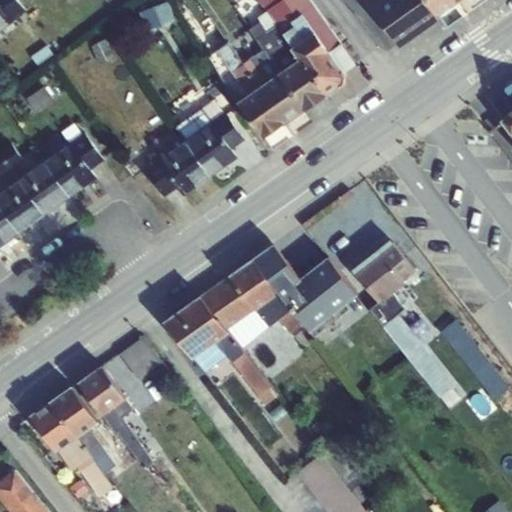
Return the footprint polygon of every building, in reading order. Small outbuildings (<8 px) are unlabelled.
[(0,30),(0,39),(30,16),(17,0),(0,0),(0,2),(13,20),(0,30)] [(327,92),(336,105),(368,81),(310,0),(259,0),(266,11),(291,46),(315,31),(343,72),(342,82),(327,92)] [(368,0),(399,45),(440,16),(439,14),(428,0),(368,0)] [(428,0),(439,14),(458,0),(428,0)] [(0,30),(13,20),(0,2),(0,30)] [(142,11),(149,29),(173,20),(166,2),(142,11)] [(280,71),(299,58),(291,46),(266,11),(258,16),(261,21),(249,29),(264,49),(280,71)] [(299,58),(327,92),(342,82),(343,72),(315,31),(291,46),(299,58)] [(99,62),(113,57),(105,36),(91,42),(99,62)] [(259,85),(244,63),(228,42),(217,49),(248,93),(259,85)] [(280,71),(264,49),(244,63),(259,85),(280,71)] [(327,92),(299,58),(280,71),(304,107),(327,92)] [(259,85),(284,120),(304,107),(280,71),(259,85)] [(284,120),(259,85),(248,93),(237,101),(259,136),(284,120)] [(188,137),(225,113),(215,97),(178,124),(188,137)] [(511,108),(499,118),(511,135),(511,108)] [(225,113),(186,140),(211,175),(236,156),(231,148),(244,139),(225,113)] [(69,142),(90,169),(103,159),(83,132),(69,142)] [(184,195),(211,175),(186,140),(147,169),(165,196),(179,187),(184,195)] [(0,149),(0,151),(11,166),(23,157),(12,141),(0,149)] [(45,160),(70,196),(96,177),(90,169),(69,142),(45,160)] [(0,174),(11,166),(0,151),(0,174)] [(19,178),(31,170),(23,160),(12,168),(19,178)] [(70,196),(45,160),(31,170),(19,178),(45,213),(70,196)] [(0,191),(0,205),(19,232),(45,213),(19,178),(0,191)] [(0,245),(19,232),(0,205),(0,245)] [(384,299),(392,292),(405,281),(404,279),(415,270),(391,238),(352,269),(356,274),(378,301),(379,302),(384,299)] [(303,321),(316,337),(328,328),(331,332),(344,323),(340,318),(354,307),(349,300),(357,293),(328,254),(299,276),(272,240),(251,256),(253,257),(280,290),(303,321)] [(228,275),(201,294),(227,327),(256,308),(280,290),(253,257),(228,275)] [(229,329),(241,346),(278,317),(290,331),(303,321),(280,290),(256,308),(227,327),(229,329)] [(410,301),(403,306),(392,292),(384,299),(379,302),(378,301),(369,308),(382,326),(440,396),(453,385),(420,342),(415,344),(397,321),(400,319),(401,322),(416,309),(410,301)] [(164,320),(192,356),(229,329),(227,327),(201,294),(164,320)] [(455,320),(443,329),(486,383),(496,396),(509,387),(499,373),(455,320)] [(229,329),(192,356),(204,372),(228,354),(266,405),(277,395),(241,346),(229,329)] [(141,377),(163,360),(144,335),(121,352),(141,377)] [(51,399),(77,434),(88,426),(98,419),(72,384),(51,399)] [(51,399),(31,413),(56,449),(58,448),(77,434),(51,399)] [(93,457),(104,448),(88,426),(77,434),(93,457)] [(112,485),(93,457),(77,434),(58,448),(74,470),(79,466),(99,495),(112,485)] [(343,434),(320,453),(360,503),(369,496),(359,484),(373,473),(343,434)] [(328,511),(366,511),(360,503),(320,453),(297,472),(328,511)] [(0,497),(11,511),(49,511),(15,469),(0,479),(0,497)] [(509,511),(500,499),(483,511),(509,511)]
